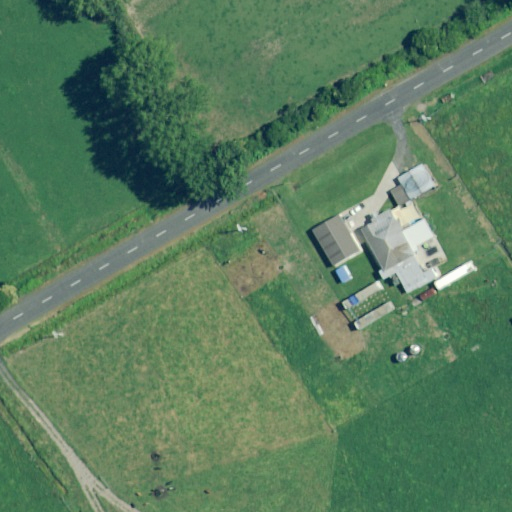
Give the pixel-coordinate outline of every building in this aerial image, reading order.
[(402,185),(411,199),(434,186),(423,165),(399,179),(402,185)] [(411,199),(402,185),(390,192),(398,207),(411,199)] [(396,273),(405,288),(425,275),(416,261),(419,259),(415,253),(420,250),(418,247),(426,242),(420,232),(412,237),(407,229),(411,227),(403,214),(394,219),(390,212),(359,231),(382,269),(378,272),(384,281),(396,273)] [(359,251),(339,216),(313,232),(334,267),(359,251)] [(425,275),(405,288),(409,294),(436,277),(432,271),(425,275)]
